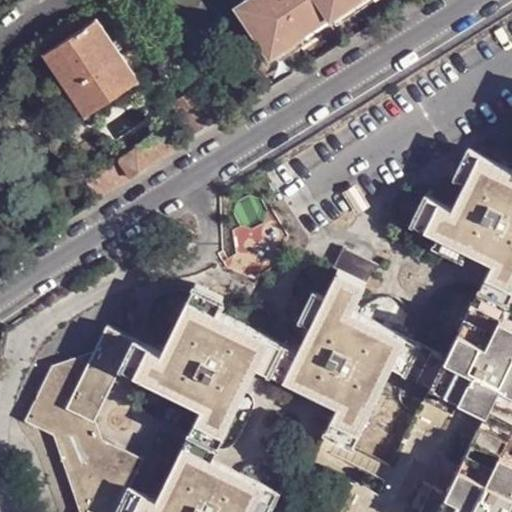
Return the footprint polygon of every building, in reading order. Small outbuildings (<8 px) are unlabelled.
[(250,0),(237,8),(272,59),(332,18),(357,1),(356,0),(250,0)] [(356,0),(357,1),(332,18),(338,26),(376,0),(356,0)] [(100,24),(49,58),(89,119),(142,85),(100,24)] [(196,92),(176,107),(185,120),(197,138),(218,124),(196,92)] [(185,120),(90,184),(101,198),(104,202),(197,138),(185,120)] [(498,258),(485,282),(511,295),(511,161),(474,143),(459,173),(470,178),(456,204),(442,197),(429,224),(446,232),(473,246),(498,258)] [(360,209),(373,201),(360,179),(346,188),(360,209)] [(418,218),(429,224),(442,197),(431,192),(418,218)] [(473,246),(446,232),(441,244),(469,256),(473,246)] [(265,239),(254,247),(252,248),(247,254),(245,261),(247,270),(252,276),(260,279),(268,278),(275,273),(279,265),(278,256),(265,239)] [(291,342),(278,370),(342,401),(330,427),(357,441),(399,358),(411,333),(356,306),(368,283),(379,259),(347,243),(336,266),(341,269),(329,294),(317,287),(304,313),(317,319),(303,347),(291,342)] [(262,361),(275,334),(220,307),(227,292),(199,278),(167,348),(153,342),(139,368),(208,402),(194,431),(222,444),(262,361)] [(478,434),(507,449),(511,436),(511,314),(506,312),(511,300),(483,286),(482,291),(471,284),(453,320),(465,326),(451,354),(424,340),(411,365),(493,407),(478,434)] [(30,417),(60,432),(85,510),(83,511),(119,511),(145,459),(105,437),(96,416),(125,362),(136,337),(109,321),(95,349),(81,376),(57,363),(30,417)] [(424,340),(411,333),(399,358),(411,365),(424,340)] [(278,370),(291,342),(275,334),(262,361),(278,370)] [(125,362),(139,368),(153,342),(138,335),(136,337),(125,362)] [(81,376),(95,349),(57,363),(81,376)] [(477,437),(478,434),(467,429),(452,457),(465,461),(472,446),(477,437)] [(222,444),(194,431),(187,444),(216,457),(222,444)] [(429,511),(511,511),(511,451),(507,449),(478,434),(465,461),(452,489),(426,475),(412,504),(429,511)] [(216,457),(187,444),(161,497),(147,491),(136,511),(255,511),(270,484),(216,457)] [(136,485),(123,511),(136,511),(147,491),(136,485)]
